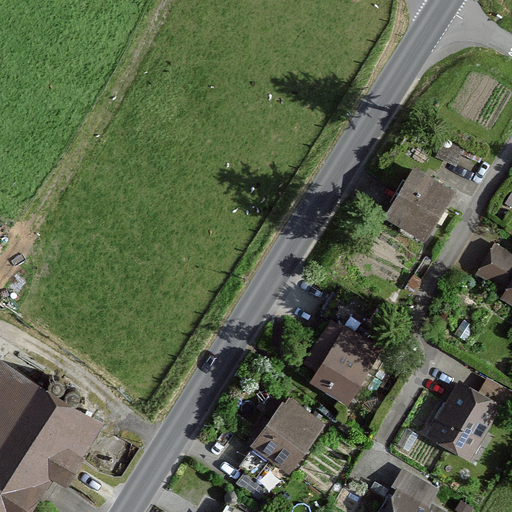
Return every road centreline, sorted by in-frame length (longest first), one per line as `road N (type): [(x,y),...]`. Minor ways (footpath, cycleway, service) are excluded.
road 1 (primary): [(128,511),(442,4)]
road 2 (residential): [(511,147),(422,294),(418,375),(357,473)]
